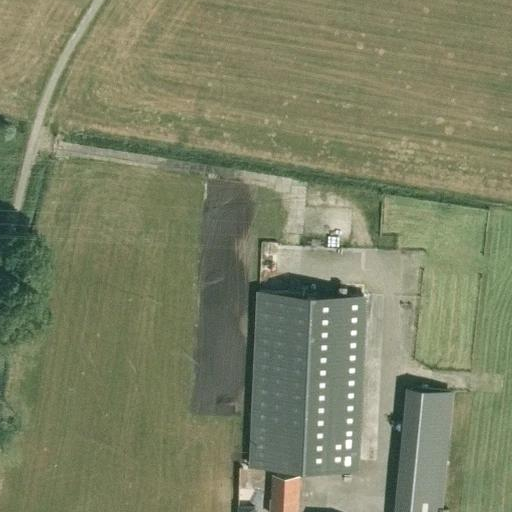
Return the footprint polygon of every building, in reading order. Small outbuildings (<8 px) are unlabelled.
[(328,214),(325,227),(348,232),(351,219),(328,214)] [(368,294),(257,289),(249,465),(361,470),(368,294)] [(387,392),(388,297),(372,296),(370,391),(387,392)] [(435,511),(436,505),(442,506),(442,504),(454,389),(411,385),(404,455),(398,511),(435,511)] [(269,511),(298,511),(301,476),(272,475),(269,511)] [(254,511),(255,504),(237,503),(237,511),(254,511)]
